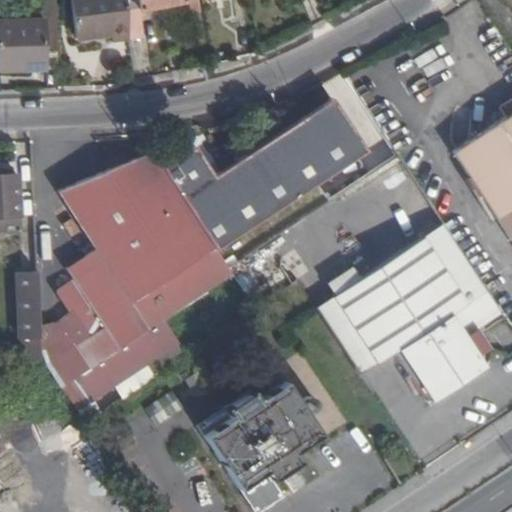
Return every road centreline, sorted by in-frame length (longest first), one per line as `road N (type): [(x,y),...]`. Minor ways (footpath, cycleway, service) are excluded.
road 1 (tertiary): [(0,117),(120,113),(198,100),(335,51),(412,0)]
road 2 (tertiary): [(511,444),(409,511)]
